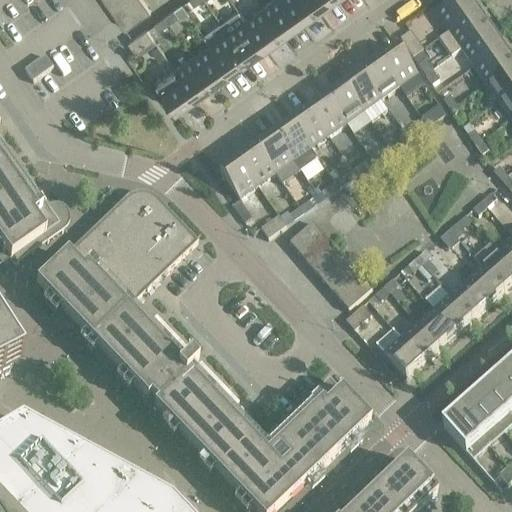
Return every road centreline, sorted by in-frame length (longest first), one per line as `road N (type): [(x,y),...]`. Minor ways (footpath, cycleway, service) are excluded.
road 1 (residential): [(409,420),(156,170),(58,144),(0,66)]
road 2 (residential): [(185,148),(401,0)]
road 3 (residential): [(409,420),(492,511)]
